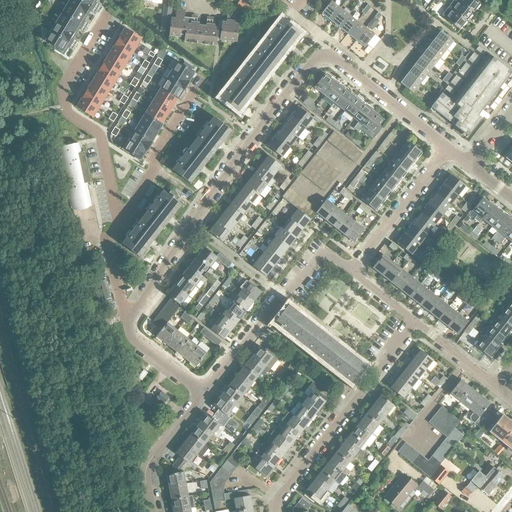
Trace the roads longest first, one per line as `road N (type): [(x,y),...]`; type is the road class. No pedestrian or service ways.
road 1 (residential): [(128,323),(249,139),(323,53)]
road 2 (residential): [(124,213),(113,202),(99,135),(70,115),(62,97),(110,8)]
road 3 (residential): [(200,77),(124,213)]
road 4 (residential): [(446,148),(323,53)]
road 5 (residential): [(273,511),(277,496),(364,391)]
road 6 (residential): [(150,511),(146,464),(203,390)]
road 7 (residential): [(363,252),(446,148)]
